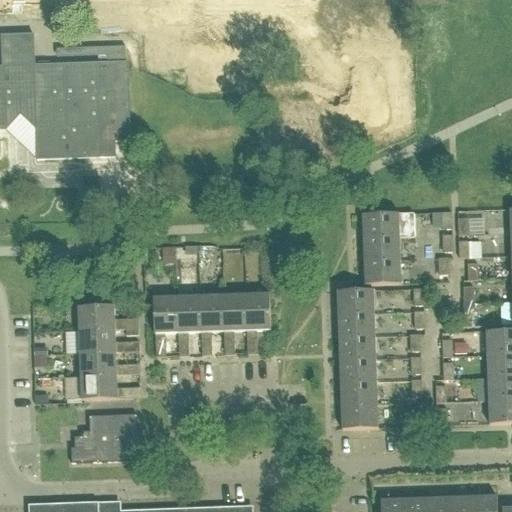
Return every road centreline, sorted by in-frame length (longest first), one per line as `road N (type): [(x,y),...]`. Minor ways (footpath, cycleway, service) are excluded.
road 1 (residential): [(273,469),(194,472),(162,488),(2,495),(0,397)]
road 2 (residential): [(273,469),(511,461)]
